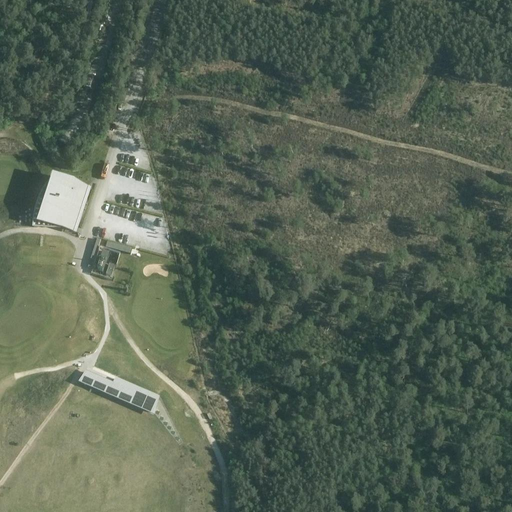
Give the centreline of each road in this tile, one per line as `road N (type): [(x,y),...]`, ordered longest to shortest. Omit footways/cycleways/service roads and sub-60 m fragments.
road 1 (track): [(138,75),(511,175)]
road 2 (track): [(226,511),(202,420),(182,391),(142,359),(76,262)]
road 3 (track): [(106,309),(96,355),(15,376),(0,436)]
